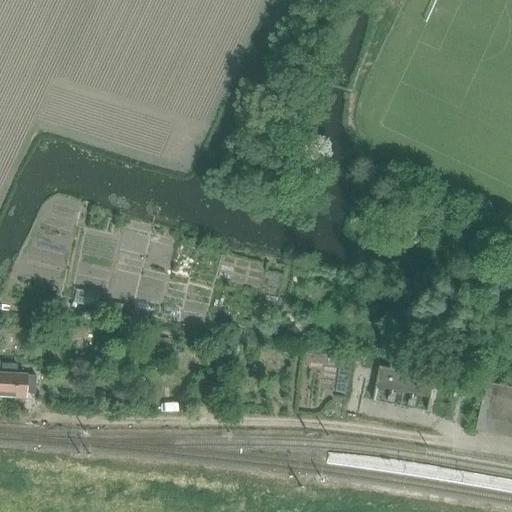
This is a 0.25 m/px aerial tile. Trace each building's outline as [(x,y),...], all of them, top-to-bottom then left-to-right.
[(105,303),(103,318),(118,320),(120,305),(105,303)] [(290,332),(289,339),(293,344),(302,337),(295,328),(290,332)] [(155,339),(154,348),(168,350),(169,340),(155,339)] [(429,410),(436,375),(381,364),(373,399),(374,399),(377,385),(430,396),(427,410),(429,410)] [(26,395),(35,395),(35,376),(17,375),(17,365),(1,365),(1,375),(0,374),(0,399),(26,400),(26,395)] [(474,389),(475,374),(464,373),(463,388),(474,389)] [(511,385),(486,381),(476,427),(511,434),(511,385)]
